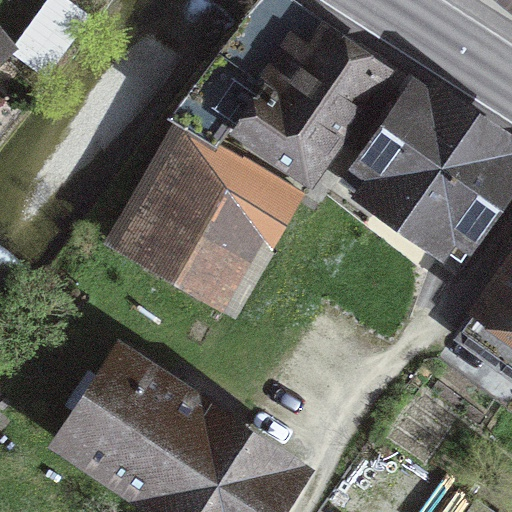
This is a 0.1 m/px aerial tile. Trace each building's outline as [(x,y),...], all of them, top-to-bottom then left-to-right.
[(49,0),(15,46),(42,72),(82,19),(60,0),(49,0)] [(219,135),(236,112),(249,121),(241,133),(307,178),(381,72),(347,48),(352,41),(293,0),(259,0),(246,15),(175,111),(219,135)] [(482,242),(511,199),(511,178),(505,173),(511,164),(401,86),(345,164),(366,179),(357,191),(444,252),(462,227),(482,242)] [(271,232),(295,188),(215,142),(219,135),(175,111),(169,118),(176,124),(109,240),(206,297),(251,219),(271,232)] [(511,254),(481,297),(491,305),(468,336),(511,367),(511,254)] [(168,400),(117,365),(69,439),(178,511),(265,511),(292,471),(198,408),(202,402),(178,386),(168,400)] [(493,511),(476,500),(467,511),(493,511)]
